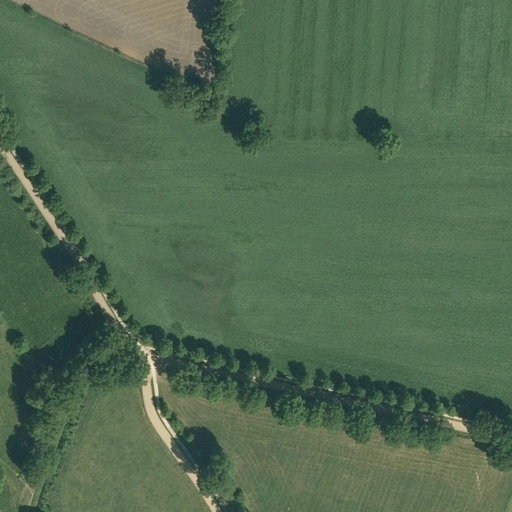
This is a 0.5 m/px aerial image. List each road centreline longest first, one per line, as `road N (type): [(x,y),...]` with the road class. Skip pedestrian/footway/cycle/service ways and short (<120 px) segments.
road 1 (track): [(511,436),(139,353)]
road 2 (track): [(139,353),(121,339),(0,147)]
road 3 (track): [(126,336),(79,372),(31,490)]
road 4 (track): [(139,353),(149,412),(216,511)]
